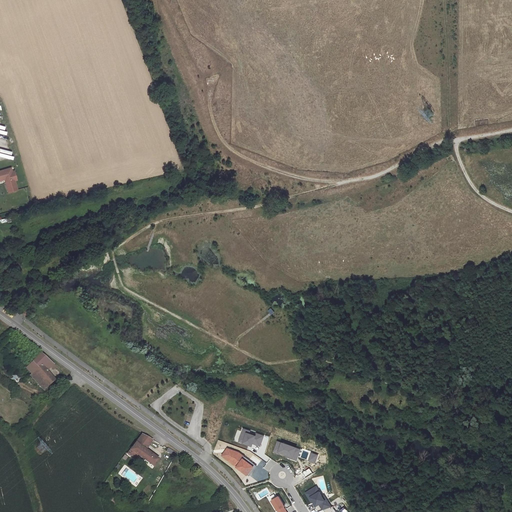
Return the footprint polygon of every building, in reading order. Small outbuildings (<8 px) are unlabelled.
[(9,171),(7,168),(0,169),(0,179),(5,178),(9,191),(18,188),(15,179),(18,178),(15,169),(13,170),(9,171)] [(47,372),(53,366),(41,355),(26,369),(30,375),(29,376),(43,391),(54,378),(47,372)] [(15,374),(12,379),(18,383),(21,378),(15,374)] [(248,429),(242,426),(237,439),(250,443),(251,441),(258,443),(262,433),(254,431),(254,433),(248,431),(248,429)] [(151,439),(141,433),(129,450),(151,465),(157,457),(145,449),(151,439)] [(283,441),(282,442),(278,440),(275,449),(280,451),(280,450),(289,454),(293,455),(296,446),(283,441)] [(293,455),(289,454),(289,456),(296,459),(300,447),(296,446),(293,455)] [(226,447),(224,451),(223,450),(219,457),(246,472),(252,461),(237,450),(226,447)] [(314,460),(316,453),(310,451),(308,458),(314,460)] [(252,461),(246,472),(249,474),(255,463),(252,461)] [(306,479),(313,474),(309,468),(302,472),(306,479)] [(123,474),(134,482),(137,477),(126,469),(123,474)] [(328,504),(324,497),(322,498),(320,494),(313,484),(306,489),(303,491),(306,496),(309,495),(312,499),(315,503),(318,502),(321,507),(322,507),(325,511),(337,511),(336,511),(329,504),(328,504)] [(286,511),(282,504),(283,503),(277,494),(274,496),(270,498),(278,511),(286,511)]
